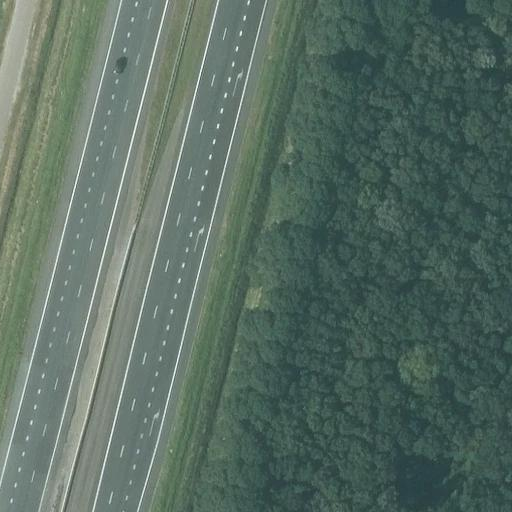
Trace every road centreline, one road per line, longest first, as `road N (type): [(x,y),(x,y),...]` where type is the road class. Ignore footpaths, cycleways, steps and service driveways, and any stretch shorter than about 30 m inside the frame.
road 1 (motorway): [(150,0),(23,511)]
road 2 (motorway): [(106,511),(231,0)]
